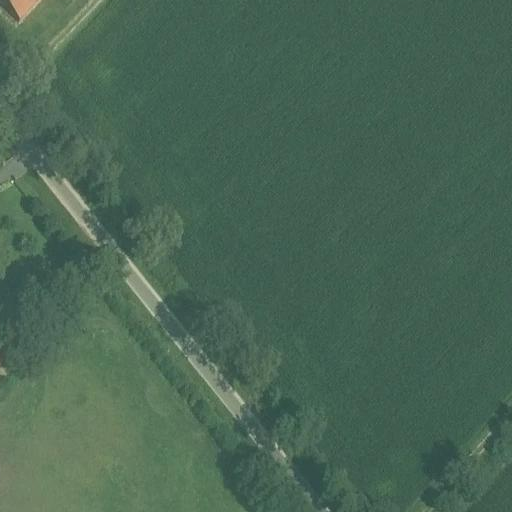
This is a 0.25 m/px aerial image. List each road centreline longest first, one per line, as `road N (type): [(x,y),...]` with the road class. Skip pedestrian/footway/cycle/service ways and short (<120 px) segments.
road 1 (unclassified): [(0,111),(315,511)]
road 2 (track): [(511,416),(425,511)]
